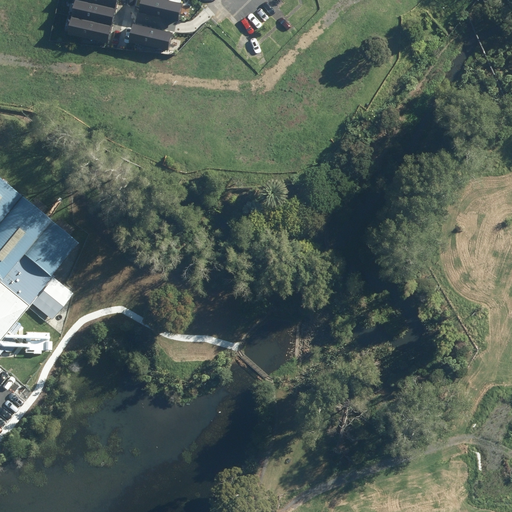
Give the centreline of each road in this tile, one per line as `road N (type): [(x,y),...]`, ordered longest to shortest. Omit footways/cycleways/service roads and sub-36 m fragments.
road 1 (unknown): [(252,3),(222,18),(173,64),(0,42)]
road 2 (track): [(289,511),(371,467),(444,440),(482,444),(511,463)]
